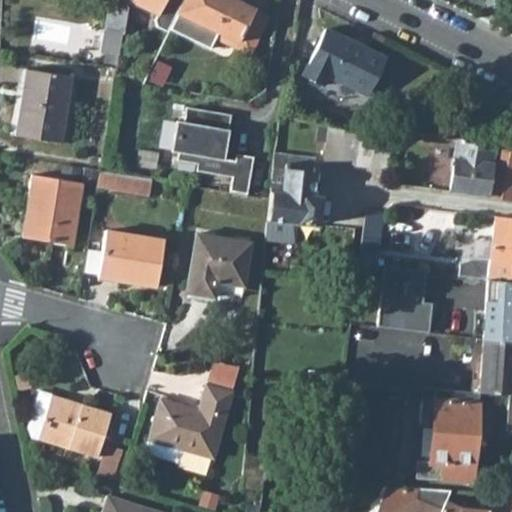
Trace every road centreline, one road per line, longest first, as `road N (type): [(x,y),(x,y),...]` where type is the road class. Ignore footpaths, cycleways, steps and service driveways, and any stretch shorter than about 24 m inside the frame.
road 1 (unknown): [(511,165),(353,158)]
road 2 (tertiary): [(511,69),(370,0)]
road 3 (residential): [(122,354),(80,320),(0,301)]
